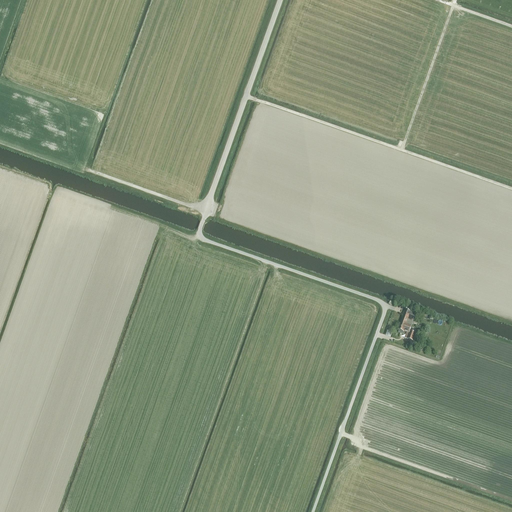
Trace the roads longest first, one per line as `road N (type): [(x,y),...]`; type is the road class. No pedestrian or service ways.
road 1 (unclassified): [(313,511),(385,303),(199,232),(279,0)]
road 2 (track): [(455,0),(400,150)]
